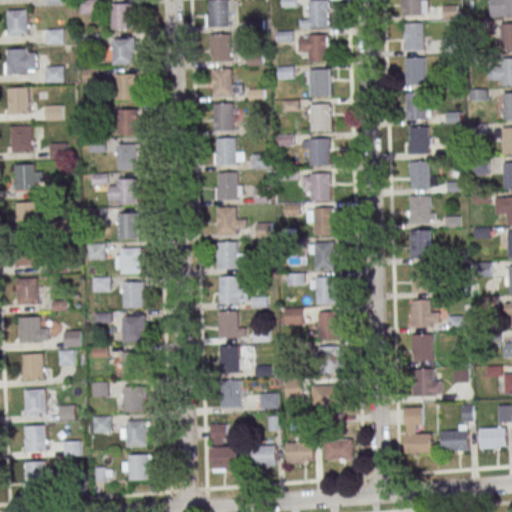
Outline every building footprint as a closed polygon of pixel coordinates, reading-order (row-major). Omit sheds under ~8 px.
[(81,0),(98,0),(99,14),(82,15),(81,0)] [(228,0),(229,26),(210,27),(209,0),(228,0)] [(328,0),(329,27),(310,27),(309,0),(328,0)] [(421,0),(422,16),(404,16),(403,0),(421,0)] [(511,0),(511,16),(492,17),(491,0),(511,0)] [(112,4),(132,4),(132,29),(112,30),(112,4)] [(8,10),(28,9),(29,34),(9,36),(8,10)] [(511,23),(511,50),(502,51),(501,24),(511,23)] [(423,24),(424,51),(406,52),(405,24),(423,24)] [(47,30),(64,29),(64,44),(47,45),(47,30)] [(231,35),(231,62),(213,63),(212,35),(231,35)] [(327,35),(328,62),(310,63),(309,51),(299,52),(299,38),(309,38),(309,35),(327,35)] [(113,40),(132,39),(133,64),(113,65),(113,40)] [(8,50),(28,48),(29,74),(9,75),(8,50)] [(425,57),(426,84),(407,85),(406,58),(425,57)] [(511,58),(511,86),(504,86),(503,59),(511,58)] [(47,67),(64,67),(65,82),(47,83),(47,67)] [(232,69),(233,96),(214,97),(213,69),(232,69)] [(329,69),(330,97),(311,97),(310,70),(329,69)] [(116,75),(135,75),(136,100),(116,100),(116,75)] [(9,88),(28,87),(30,113),(10,114),(9,88)] [(426,93),(427,120),(408,121),(407,93),(426,93)] [(233,103),(234,130),(215,131),(214,104),(233,103)] [(329,104),(330,131),(312,132),(311,105),(329,104)] [(46,106),(63,106),(64,121),(46,121),(46,106)] [(119,110),(138,109),(139,135),(119,135),(119,110)] [(12,127),(32,126),(33,151),(14,153),(12,127)] [(429,126),(430,154),(412,154),(411,127),(429,126)] [(511,128),(511,155),(503,156),(502,128),(511,128)] [(236,138),(236,166),(218,166),(217,139),(236,138)] [(328,138),(329,166),(311,166),(310,139),(328,138)] [(51,144),(68,144),(69,159),(51,159),(51,144)] [(117,145),(137,144),(138,169),(118,170),(117,145)] [(254,168),(268,168),(268,154),(254,154),(254,168)] [(430,162),(431,189),(413,190),(412,163),(430,162)] [(16,166),(35,165),(37,190),(17,191),(16,166)] [(237,172),(237,200),(219,200),(218,173),(237,172)] [(329,173),(330,201),(312,201),(311,174),(329,173)] [(117,179),(137,179),(138,204),(118,205),(117,179)] [(51,184),(68,183),(69,198),(51,199),(51,184)] [(256,203),(269,203),(269,187),(256,187),(256,203)] [(429,196),(430,223),(412,224),(411,197),(429,196)] [(511,196),(511,224),(508,224),(508,214),(496,214),(496,197),(511,196)] [(17,203),(36,202),(38,227),(18,228),(17,203)] [(236,207),(237,234),(219,235),(218,208),(236,207)] [(332,207),(333,235),(315,235),(314,208),(332,207)] [(89,210),(107,210),(107,225),(90,225),(89,210)] [(118,214),(138,213),(138,239),(119,239),(118,214)] [(431,230),(432,257),(414,258),(413,230),(431,230)] [(17,241),(37,240),(38,265),(19,266),(17,241)] [(237,242),(238,269),(219,270),(218,243),(237,242)] [(334,243),(335,270),(316,271),(315,243),(334,243)] [(88,245),(105,245),(106,260),(88,260),(88,245)] [(121,249),(141,248),(141,274),(122,274),(121,249)] [(50,259),(67,258),(67,274),(50,274),(50,259)] [(431,265),(432,292),(414,293),(413,266),(431,265)] [(303,274),(289,274),(289,285),(303,285),(303,274)] [(93,278),(110,277),(111,293),(93,293),(93,278)] [(238,277),(239,288),(249,288),(249,300),(239,300),(239,304),(221,305),(220,278),(238,277)] [(335,277),(336,304),(317,305),(316,278),(335,277)] [(18,279),(37,278),(38,303),(19,305),(18,279)] [(124,283),(143,282),(144,308),(124,308),(124,283)] [(431,300),(432,327),(413,328),(412,300),(431,300)] [(286,324),(303,324),(303,308),(286,308),(286,324)] [(238,311),(239,338),(220,339),(219,311),(238,311)] [(339,312),(319,312),(319,339),(339,339),(339,312)] [(465,330),(465,316),(449,316),(449,330),(465,330)] [(20,318),(40,317),(41,342),(21,343),(20,318)] [(123,317),(143,317),(143,342),(124,342),(123,317)] [(64,332),(82,331),(82,346),(65,347),(64,332)] [(431,334),(432,362),(414,362),(413,335),(431,334)] [(239,345),(240,373),(221,373),(221,346),(239,345)] [(340,374),(340,347),(320,347),(320,374),(340,374)] [(60,351),(74,350),(75,365),(60,366),(60,351)] [(123,353),(143,353),(143,378),(123,378),(123,353)] [(23,355),(43,354),(44,379),(25,380),(23,355)] [(455,382),(469,382),(469,367),(455,367),(455,382)] [(431,369),(432,396),(414,397),(413,370),(431,369)] [(304,378),(287,378),(287,399),(304,399),(304,378)] [(240,380),(241,408),(222,408),(221,381),(240,380)] [(94,397),(108,397),(108,382),(94,382),(94,397)] [(341,405),(341,385),(312,385),(312,405),(341,405)] [(124,387),(143,386),(144,412),(124,412),(124,387)] [(26,391),(45,390),(47,415),(27,416),(26,391)] [(279,408),(279,393),(260,393),(260,408),(279,408)] [(511,421),(511,405),(500,406),(500,422),(511,421)] [(61,406),(75,406),(76,421),(61,421),(61,406)] [(432,453),(432,433),(422,433),(422,407),(405,407),(405,453),(432,453)] [(474,420),(473,408),(463,408),(464,421),(474,420)] [(94,418),(111,417),(111,432),(94,433),(94,418)] [(127,422),(146,421),(147,446),(128,447),(127,422)] [(228,424),(212,424),(212,471),(240,471),(240,445),(228,445),(228,424)] [(26,427),(46,426),(47,451),(28,452),(26,427)] [(507,427),(481,427),(481,449),(507,449),(507,427)] [(469,451),(469,429),(442,429),(442,451),(469,451)] [(287,462),(314,462),(314,435),(297,435),(297,444),(287,444),(287,462)] [(354,439),(326,439),(326,459),(354,459),(354,439)] [(65,442),(80,441),(81,456),(65,457),(65,442)] [(277,446),(254,446),(254,466),(277,466),(277,446)] [(129,456),(148,455),(150,480),(130,481),(129,456)] [(27,462),(47,461),(48,486),(28,487),(27,462)] [(96,467),(96,481),(108,481),(108,467),(96,467)] [(68,476),(85,475),(85,491),(68,491),(68,476)]
